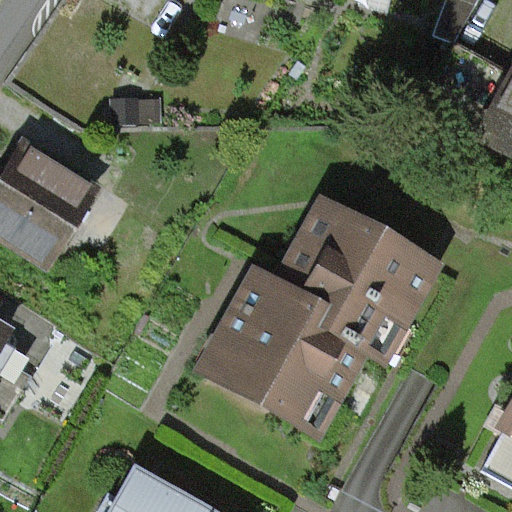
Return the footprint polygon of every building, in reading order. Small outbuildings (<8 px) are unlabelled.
[(452,48),(421,107),(511,155),(511,78),(511,80),(452,48)] [(0,238),(44,267),(91,194),(20,149),(0,181),(0,238)] [(253,282),(204,372),(312,431),(359,346),(362,348),(381,314),(397,324),(426,270),(320,212),(279,287),(275,294),(253,282)] [(0,421),(1,422),(26,382),(0,366),(0,344),(6,334),(0,330),(0,421)] [(511,417),(482,472),(511,488),(511,417)] [(201,511),(130,471),(113,500),(105,495),(95,511),(201,511)]
